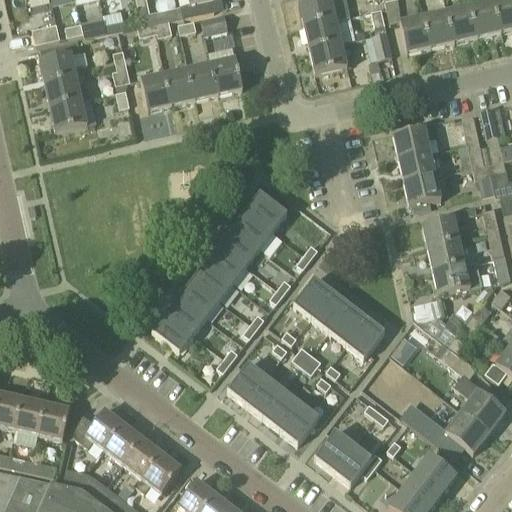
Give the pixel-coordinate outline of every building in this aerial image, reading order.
[(143,31),(153,30),(177,25),(184,23),(181,11),(150,18),(145,0),(134,0),(138,13),(139,12),(143,31)] [(220,0),(186,0),(189,10),(221,2),(220,0)] [(381,0),(383,4),(384,8),(397,5),(395,0),(381,0)] [(500,37),(493,4),(492,0),(467,0),(469,9),(470,9),(477,42),(500,37)] [(500,37),(511,33),(511,0),(510,0),(493,4),(500,37)] [(330,1),(297,8),(303,32),(335,24),(330,1)] [(454,47),(477,42),(470,9),(469,9),(446,14),(454,47)] [(430,52),(454,47),(446,14),(423,20),(430,52)] [(103,30),(106,40),(123,36),(119,15),(103,19),(105,30),(103,30)] [(381,16),(372,18),(376,39),(386,37),(381,16)] [(204,42),(228,36),(224,20),(201,25),(204,42)] [(423,20),(399,25),(406,58),(430,52),(423,20)] [(309,55),(341,47),(335,24),(303,32),(309,55)] [(177,30),(178,30),(177,25),(153,30),(155,40),(157,39),(158,43),(171,40),(171,36),(178,35),(177,30)] [(177,30),(178,35),(180,40),(196,37),(194,27),(178,30),(177,30)] [(67,43),(83,39),(81,29),(65,33),(67,43)] [(35,50),(60,45),(56,30),(32,35),(34,49),(35,50)] [(92,43),(106,40),(103,30),(89,33),(92,43)] [(155,40),(153,30),(143,31),(137,33),(141,50),(156,47),(155,40)] [(377,41),(372,43),(377,65),(391,62),(386,39),(386,37),(376,39),(377,41)] [(77,82),(77,83),(84,82),(80,58),(77,46),(40,54),(42,65),(39,66),(44,90),(77,82)] [(341,47),(309,55),(314,79),(346,71),(341,47)] [(117,77),(127,75),(123,57),(113,59),(117,76),(117,77)] [(210,68),(218,100),(242,95),(234,62),(210,68)] [(194,105),(218,100),(210,68),(187,73),(194,105)] [(171,111),(194,105),(187,73),(164,78),(171,111)] [(117,96),(126,94),(128,80),(127,75),(117,77),(117,76),(112,78),(117,96)] [(147,116),(171,111),(164,78),(140,83),(147,116)] [(80,96),(77,83),(77,82),(44,90),(49,113),(91,104),(88,93),(80,96)] [(126,94),(117,96),(117,98),(115,99),(119,115),(130,113),(126,96),(126,94)] [(91,104),(49,113),(54,137),(87,129),(87,130),(97,128),(91,104)] [(487,116),(480,117),(483,130),(483,131),(482,131),(485,144),(498,141),(495,128),(492,115),(487,116)] [(473,125),(462,127),(467,148),(478,146),(473,125)] [(430,156),(430,158),(439,156),(436,144),(428,146),(425,132),(392,139),(397,163),(430,156)] [(498,141),(485,144),(486,146),(491,169),(503,167),(498,144),(498,141)] [(478,146),(467,148),(467,151),(473,174),(484,171),(478,148),(478,146)] [(435,180),(430,158),(430,156),(397,163),(403,187),(435,180)] [(491,169),(487,170),(490,182),(506,178),(503,167),(491,169)] [(484,171),(473,174),(476,185),(490,182),(487,170),(484,171)] [(506,178),(490,182),(495,200),(495,204),(500,203),(511,200),(511,187),(508,189),(506,178)] [(435,180),(403,187),(408,211),(440,204),(435,180)] [(272,237),(286,219),(258,198),(244,216),(272,237)] [(488,240),(499,237),(494,214),(482,216),(488,240)] [(259,255),(272,237),(244,216),(231,234),(259,255)] [(427,253),(459,246),(454,221),(422,228),(427,253)] [(246,272),(259,255),(231,234),(218,251),(246,272)] [(493,263),(505,260),(499,237),(488,240),(493,263)] [(432,276),(464,269),(459,246),(427,253),(432,276)] [(232,289),(246,272),(218,251),(205,269),(232,289)] [(303,261),(310,266),(317,256),(311,251),(303,261)] [(505,260),(493,263),(499,290),(510,285),(505,260)] [(303,261),(296,270),(302,275),(310,266),(303,261)] [(476,267),(464,269),(432,276),(438,301),(481,291),(476,267)] [(219,307),(232,289),(205,269),(192,286),(219,307)] [(332,298),(314,284),(293,311),(311,325),(332,298)] [(206,324),(219,307),(192,286),(179,303),(206,324)] [(283,300),(290,291),(284,286),(276,295),(283,300)] [(501,313),(511,301),(501,294),(491,306),(501,313)] [(276,295),(269,305),(276,310),(283,300),(276,295)] [(349,311),(332,298),(311,325),(328,338),(349,311)] [(193,342),(206,324),(179,303),(165,321),(193,342)] [(472,321),(482,328),(492,316),(482,309),(472,321)] [(367,324),(349,311),(328,338),(346,352),(367,324)] [(448,352),(467,327),(454,317),(446,328),(434,319),(423,335),(434,344),(435,343),(448,352)] [(179,360),(193,342),(165,321),(152,339),(179,360)] [(250,330),(256,335),(264,325),(257,321),(250,330)] [(472,341),(482,328),(472,321),(463,333),(472,341)] [(385,338),(367,324),(346,352),(364,366),(385,338)] [(250,330),(242,340),(249,344),(256,335),(250,330)] [(296,345),(286,337),(281,344),(291,351),(296,345)] [(403,369),(415,353),(403,343),(390,360),(403,369)] [(462,417),(489,439),(506,418),(478,397),(480,394),(468,385),(476,375),(448,353),(447,353),(442,348),(434,359),(439,363),(439,364),(462,382),(453,393),(471,406),(462,417)] [(277,349),(272,356),(282,363),(286,356),(277,349)] [(511,384),(511,353),(509,351),(494,371),(511,384)] [(311,360),(301,353),(296,359),(306,367),(311,360)] [(230,369),(237,360),(231,355),(223,364),(230,369)] [(306,367),(296,359),(291,366),(301,373),(306,367)] [(311,360),(306,367),(315,374),(320,368),(311,360)] [(230,369),(223,364),(216,374),(222,379),(230,369)] [(377,379),(390,390),(391,389),(402,375),(389,364),(378,378),(377,379)] [(306,367),(301,373),(310,381),(315,374),(306,367)] [(266,383),(248,370),(227,397),(245,411),(266,383)] [(325,378),(335,385),(340,379),(330,371),(325,378)] [(284,397),(266,383),(245,411),(263,424),(284,397)] [(321,383),(316,389),(326,397),(331,390),(321,383)] [(301,410),(284,397),(263,424),(280,437),(301,410)] [(0,432),(14,435),(21,405),(0,399),(0,432)] [(37,441),(44,410),(21,405),(14,435),(37,441)] [(44,410),(37,441),(61,446),(68,415),(44,410)] [(319,424),(301,410),(280,437),(298,451),(319,424)] [(378,418),(369,410),(364,417),(373,424),(378,418)] [(445,438),(446,437),(411,411),(401,425),(433,450),(452,464),(462,451),(445,438)] [(102,456),(122,430),(102,415),(93,427),(79,417),(73,443),(88,454),(93,448),(102,456)] [(473,460),(489,439),(462,417),(445,438),(462,451),(473,460)] [(378,418),(373,424),(383,431),(388,425),(378,418)] [(121,470),(141,445),(122,430),(102,456),(121,470)] [(335,436),(314,464),(332,478),(353,450),(335,436)] [(140,485),(160,459),(141,445),(121,470),(140,485)] [(394,447),(386,456),(393,461),(400,452),(394,447)] [(353,450),(332,478),(350,492),(371,464),(353,450)] [(0,458),(0,471),(5,473),(8,460),(2,459),(0,458)] [(160,459),(140,485),(141,485),(136,492),(144,499),(149,492),(160,500),(180,474),(160,459)] [(367,469),(374,474),(381,465),(375,460),(367,469)] [(429,460),(416,478),(443,499),(457,481),(429,460)] [(15,462),(12,474),(26,477),(29,478),(32,465),(29,465),(15,462)] [(39,467),(36,480),(53,483),(56,471),(39,467)] [(367,469),(360,479),(367,484),(374,474),(367,469)] [(83,490),(91,479),(87,478),(66,473),(63,485),(78,488),(83,490)] [(0,489),(14,496),(21,481),(0,476),(0,489)] [(416,478),(402,495),(424,511),(433,511),(443,499),(416,478)] [(101,502),(109,492),(94,481),(91,479),(83,490),(87,492),(101,502)] [(104,511),(83,495),(21,481),(14,496),(9,507),(6,511),(104,511)] [(175,511),(205,511),(214,501),(195,486),(175,511)] [(0,502),(9,507),(14,496),(0,489),(0,502)] [(113,511),(122,511),(127,506),(109,492),(101,502),(113,511)] [(424,511),(402,495),(389,511),(424,511)] [(227,511),(214,501),(205,511),(227,511)] [(0,511),(6,511),(9,507),(0,502),(0,511)]
